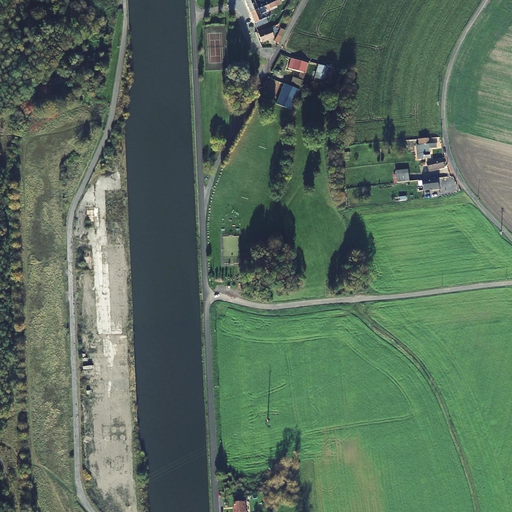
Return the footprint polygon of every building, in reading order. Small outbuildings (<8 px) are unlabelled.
[(243,0),(249,13),(272,3),(274,2),(278,0),(264,0),(260,2),(258,0),(243,0)] [(265,11),(273,7),(276,6),(274,2),(272,3),(249,13),(254,24),(262,20),(260,15),(264,13),(265,11)] [(262,20),(254,24),(253,24),(255,27),(265,23),(264,19),(262,20)] [(255,33),(260,44),(262,43),(262,42),(274,37),(271,29),(275,27),(274,26),(255,33)] [(279,43),(285,30),(281,28),(275,41),(279,43)] [(292,76),(290,85),(285,83),(283,83),(299,90),(301,84),(302,83),(303,83),(308,62),(291,57),(289,68),(300,70),(298,77),(292,76)] [(327,67),(319,65),(316,77),(320,79),(324,80),(325,77),(331,79),(334,68),(330,67),(330,66),(328,66),(327,67)] [(283,83),(276,103),(292,109),(299,90),(283,83)] [(417,160),(431,159),(430,149),(437,149),(436,144),(429,145),(429,138),(418,139),(419,146),(416,146),(417,160)] [(443,159),(433,162),(434,169),(445,166),(443,159)] [(396,174),(397,181),(409,180),(408,173),(396,174)] [(439,178),(423,180),(425,191),(433,190),(433,191),(441,189),(439,178)] [(233,511),(245,511),(245,500),(234,501),(234,508),(233,508),(233,511)]
